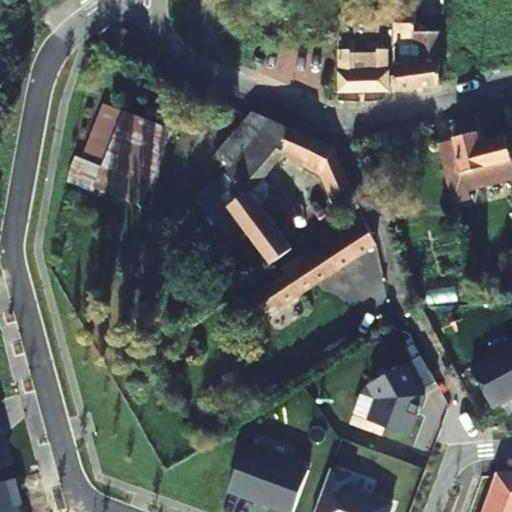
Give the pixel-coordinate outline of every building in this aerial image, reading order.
[(413,42),(414,21),(396,22),(395,43),(413,42)] [(439,81),(440,30),(422,31),(421,62),(394,63),(394,73),(410,72),(411,88),(438,85),(439,81)] [(352,53),(352,49),(339,49),(338,93),(390,90),(390,50),(352,53)] [(411,88),(410,72),(394,73),(393,90),(411,88)] [(124,114),(103,105),(83,160),(78,159),(71,179),(95,188),(124,114)] [(172,133),(124,114),(95,188),(143,207),(147,197),(172,133)] [(297,132),(255,115),(217,162),(230,172),(226,177),(198,200),(197,201),(223,237),(241,224),(270,265),(292,249),(260,205),(266,200),(267,186),(262,182),(287,156),(297,132)] [(316,140),(297,132),(287,156),(305,164),(316,140)] [(511,182),(511,160),(507,140),(480,146),(478,136),(439,145),(452,197),(453,205),(470,201),(469,193),(511,182)] [(333,151),(316,140),(305,164),(324,174),(337,202),(346,218),(361,209),(333,151)] [(268,312),(376,246),(363,214),(320,240),(326,249),(318,254),(314,247),(286,264),(290,271),(256,292),(268,312)] [(511,346),(471,369),(493,408),(511,397),(511,346)] [(407,367),(369,387),(377,402),(369,423),(409,439),(425,399),(407,367)] [(293,511),(308,472),(244,448),(227,492),(278,511),(293,511)] [(330,469),(313,511),(388,511),(391,504),(347,488),(352,477),(330,469)] [(511,511),(511,473),(500,475),(486,511),(511,511)]
